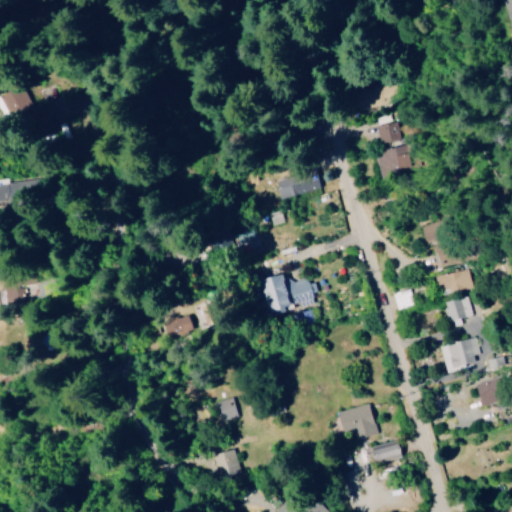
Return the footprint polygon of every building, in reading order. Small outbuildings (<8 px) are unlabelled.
[(373,125),(380,163),(402,159),(395,121),(373,125)] [(280,199),(320,187),(315,168),(275,179),(280,199)] [(253,241),(251,224),(228,227),(230,243),(253,241)] [(435,276),(438,287),(447,284),(450,293),(469,288),(463,268),(435,276)] [(258,279),(267,313),(300,304),(301,306),(314,303),(308,276),(285,282),(283,273),(258,279)] [(469,317),(467,296),(443,299),(446,320),(469,317)] [(191,314),(162,320),(165,337),(194,331),(191,314)] [(439,347),(447,372),(477,363),(475,354),(479,353),(474,336),(439,347)] [(475,384),(482,406),(501,400),(493,377),(475,384)] [(222,421),(239,416),(234,396),(217,400),(222,421)] [(357,439),(378,434),(370,403),(340,411),(346,432),(355,430),(357,439)] [(405,456),(399,438),(374,447),(380,464),(405,456)] [(239,470),(232,448),(211,456),(219,477),(239,470)]
